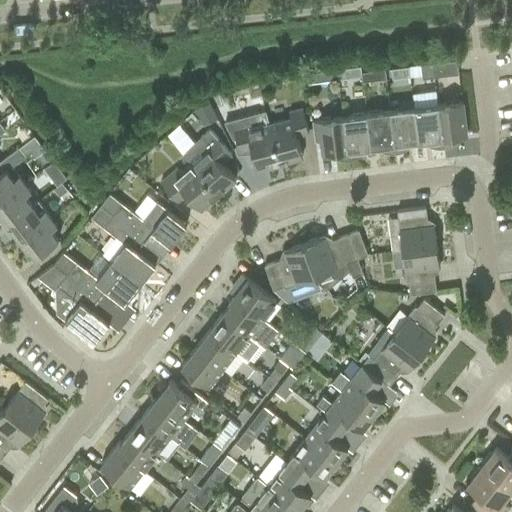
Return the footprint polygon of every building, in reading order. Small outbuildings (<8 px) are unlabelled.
[(110,34),(120,33),(119,22),(109,24),(110,34)] [(434,77),(459,74),(457,60),(432,63),(434,77)] [(422,78),(434,77),(432,63),(420,65),(422,78)] [(361,76),(361,72),(360,66),(336,69),(338,79),(361,76)] [(410,76),(409,66),(391,68),(393,78),(410,76)] [(307,83),(338,79),(336,69),(306,73),(307,83)] [(362,82),(386,79),(385,69),(361,72),(361,76),(362,82)] [(454,137),(466,135),(462,101),(438,105),(443,148),(444,148),(453,145),(456,143),(454,141),(454,137)] [(200,121),(213,114),(208,104),(195,110),(200,121)] [(435,148),(443,148),(438,105),(414,108),(414,107),(418,142),(430,140),(431,144),(430,147),(435,148)] [(418,142),(414,107),(390,110),(395,154),(397,153),(406,150),(408,149),(406,146),(406,142),(417,141),(418,142)] [(297,136),(309,133),(302,109),(289,112),(290,118),(269,124),(280,163),(302,157),(297,136)] [(387,153),(395,154),(390,110),(366,113),(371,148),(371,147),(382,145),(383,149),(382,152),(387,153)] [(280,163),(269,124),(266,111),(225,123),(233,139),(236,138),(239,151),(251,148),(257,169),(280,163)] [(359,149),(371,148),(366,113),(365,113),(366,114),(342,117),(348,160),(349,160),(358,157),(361,155),(359,153),(359,149)] [(339,160),(348,160),(342,117),(312,121),(315,141),(321,140),(322,154),(335,152),(336,156),(334,159),(339,160)] [(222,163),(231,154),(211,131),(184,154),(192,163),(218,194),(236,179),(222,163)] [(0,201),(25,183),(19,174),(13,178),(7,169),(25,155),(19,147),(15,150),(0,161),(0,201)] [(57,186),(67,178),(54,160),(43,168),(57,186)] [(201,209),(218,194),(192,163),(181,172),(177,168),(161,182),(177,201),(187,193),(201,209)] [(59,197),(67,190),(61,182),(53,189),(59,197)] [(25,183),(0,201),(0,218),(0,219),(0,218),(0,222),(3,226),(32,205),(25,195),(31,190),(25,183)] [(157,201),(143,219),(110,193),(101,205),(160,253),(168,242),(171,244),(182,229),(179,227),(183,222),(157,201)] [(32,205),(3,226),(7,232),(9,231),(18,242),(51,217),(45,209),(38,213),(32,205)] [(153,262),(160,253),(101,205),(91,217),(124,243),(111,260),(137,281),(140,276),(144,279),(155,264),(153,262)] [(434,224),(428,225),(425,207),(397,211),(398,217),(388,219),(392,251),(436,246),(434,224)] [(51,217),(18,242),(26,253),(24,254),(29,261),(45,249),(58,239),(51,229),(57,225),(51,217)] [(368,254),(365,248),(359,230),(348,234),(357,258),(368,254)] [(324,236),(304,244),(316,276),(319,284),(325,291),(349,270),(352,277),(362,273),(357,258),(348,234),(326,242),(324,236)] [(284,287),(316,276),(304,244),(284,251),(286,257),(264,265),(274,290),(281,296),(287,294),(284,287)] [(433,268),(439,267),(436,246),(392,251),(392,252),(402,251),(406,284),(409,283),(410,294),(436,291),(433,268)] [(64,252),(55,264),(66,273),(111,308),(119,298),(125,303),(137,288),(133,285),(137,281),(111,260),(109,262),(99,254),(86,270),(64,252)] [(111,308),(66,273),(54,264),(38,276),(55,290),(58,286),(79,301),(65,319),(94,342),(110,322),(103,318),(111,308)] [(233,295),(262,318),(276,300),(242,274),(233,286),(237,290),(233,295)] [(230,303),(222,314),(249,335),(260,343),(264,347),(278,330),(262,318),(233,295),(228,302),(230,303)] [(430,333),(444,315),(424,298),(416,307),(414,305),(393,332),(421,354),(435,337),(430,333)] [(222,314),(209,331),(236,352),(247,360),(260,343),(249,335),(222,314)] [(314,326),(298,346),(306,352),(315,340),(320,333),(321,332),(314,326)] [(421,354),(393,332),(388,327),(367,354),(369,355),(362,364),(382,379),(387,384),(389,385),(403,366),(408,370),(421,354)] [(222,369),(236,352),(208,331),(195,348),(222,369)] [(292,341),(279,358),(280,358),(286,363),(288,365),(293,368),(306,352),(298,346),(292,341)] [(208,387),(222,369),(195,348),(181,365),(208,387)] [(341,371),(332,382),(342,390),(373,415),(385,400),(373,391),(378,384),(382,379),(362,364),(351,378),(341,371)] [(275,383),(282,373),(275,368),(268,377),(275,383)] [(289,386),(297,376),(290,371),(282,382),(291,389),(292,388),(289,386)] [(267,392),(275,383),(268,377),(260,387),(267,392)] [(181,380),(177,385),(170,380),(156,397),(184,418),(191,409),(204,415),(212,405),(181,380)] [(41,408),(48,399),(25,381),(5,407),(32,429),(45,412),(41,408)] [(284,399),(291,389),(282,382),(274,392),(284,399)] [(362,430),(373,415),(342,390),(332,402),(323,396),(316,404),(329,414),(327,417),(343,429),(350,420),(362,430)] [(156,397),(143,414),(170,435),(185,447),(191,439),(176,428),(184,418),(156,397)] [(254,436),(273,412),(264,405),(245,429),(254,436)] [(243,422),(251,411),(244,406),(236,417),(243,422)] [(19,446),(32,429),(5,407),(0,413),(0,460),(14,442),(19,446)] [(157,452),(170,435),(143,414),(130,431),(157,452)] [(336,438),(343,429),(327,417),(309,441),(336,462),(348,448),(336,438)] [(230,419),(222,428),(232,436),(239,427),(230,419)] [(245,429),(235,443),(242,448),(244,450),(254,436),(245,429)] [(144,469),(157,452),(130,431),(121,442),(120,441),(115,447),(144,469)] [(325,477),(336,462),(309,441),(290,464),(306,477),(313,468),(325,477)] [(130,487),(144,469),(115,447),(101,465),(130,487)] [(209,447),(199,458),(202,461),(209,466),(218,454),(209,447)] [(511,458),(511,460),(495,447),(491,453),(490,452),(481,463),(482,464),(481,466),(511,490),(511,488),(511,458)] [(195,483),(195,482),(209,466),(202,461),(189,478),(195,483)] [(219,485),(229,473),(218,464),(208,476),(219,485)] [(290,464),(272,488),(299,510),(311,495),(299,486),(306,477),(290,464)] [(503,501),(511,490),(481,466),(479,468),(478,467),(470,478),(471,479),(467,484),(482,497),(474,507),(480,511),(505,511),(510,506),(503,501)] [(201,486),(195,494),(206,503),(220,485),(219,485),(208,476),(201,486)] [(297,511),(299,510),(272,488),(257,477),(241,498),(251,506),(249,508),(253,511),(297,511)] [(74,511),(72,510),(77,504),(76,496),(64,486),(43,511),(74,511)] [(188,489),(180,498),(187,504),(190,500),(195,494),(188,489)] [(181,511),(187,504),(180,498),(169,511),(180,511),(181,511)] [(253,511),(249,508),(248,511),(237,503),(229,511),(253,511)]
